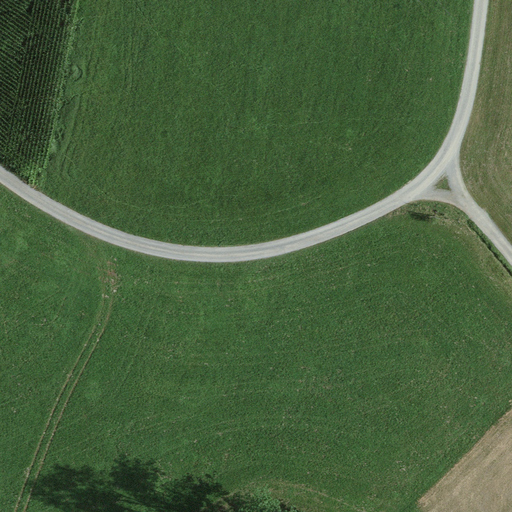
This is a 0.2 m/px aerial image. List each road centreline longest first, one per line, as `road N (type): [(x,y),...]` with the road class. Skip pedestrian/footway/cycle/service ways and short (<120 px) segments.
road 1 (track): [(0,173),(109,236),(207,256),(303,241),(366,216),(437,172)]
road 2 (track): [(437,172),(467,92),(482,0)]
